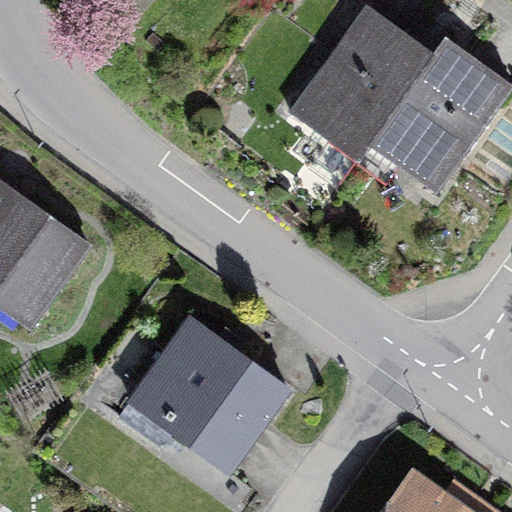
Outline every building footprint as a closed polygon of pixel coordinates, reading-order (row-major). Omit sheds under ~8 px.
[(301,99),(367,147),(380,130),(434,56),(367,8),(301,99)] [(511,87),(446,39),(434,56),(380,130),(446,178),(511,87)] [(0,181),(0,303),(32,326),(89,245),(0,181)] [(174,432),(229,471),(288,388),(191,318),(119,418),(162,448),(174,432)] [(459,511),(415,480),(391,511),(459,511)]
